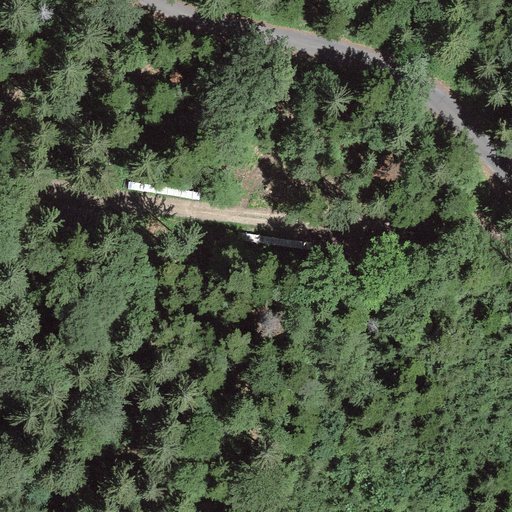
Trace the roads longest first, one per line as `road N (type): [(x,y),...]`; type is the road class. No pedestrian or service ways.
road 1 (track): [(511,200),(306,228),(0,160)]
road 2 (track): [(511,172),(451,112),(375,71),(133,0)]
